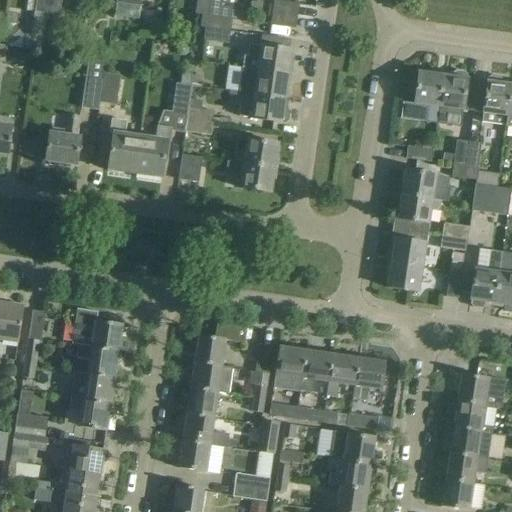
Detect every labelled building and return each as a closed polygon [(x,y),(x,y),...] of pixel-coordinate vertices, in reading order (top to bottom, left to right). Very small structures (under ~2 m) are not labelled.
[(47,14),(48,0),(36,0),(33,22),(45,24),(47,14)] [(61,0),(48,0),(47,14),(59,16),(61,0)] [(207,16),(209,0),(197,0),(196,15),(202,15),(207,16)] [(209,0),(207,16),(232,20),(247,22),(249,11),(222,7),(222,0),(209,0)] [(274,1),(272,13),(298,16),(299,4),(274,1)] [(298,16),(272,13),(270,25),(296,28),(298,16)] [(232,20),(207,16),(202,15),(200,27),(206,28),(204,40),(228,44),(232,20)] [(243,67),(258,70),(289,74),(292,51),(250,44),(248,56),(244,56),(243,67)] [(84,89),(81,107),(83,107),(100,110),(101,103),(102,92),(105,74),(107,61),(89,58),(84,89)] [(254,93),(286,98),(289,74),(258,70),(254,93)] [(453,77),(442,75),(438,108),(463,111),(467,79),(467,75),(465,72),(456,71),(453,73),(453,77)] [(436,124),(438,108),(442,75),(418,72),(414,104),(430,106),(429,111),(427,111),(425,122),(436,124)] [(102,92),(101,103),(116,106),(120,76),(105,74),(102,92)] [(482,123),(506,126),(511,85),(487,81),(482,123)] [(186,132),(187,120),(190,100),(192,86),(176,84),(172,113),(163,111),(157,125),(155,139),(141,137),(136,175),(161,179),(166,147),(168,147),(170,130),(186,132)] [(284,109),(286,98),(254,93),(243,92),(239,116),(251,117),(251,119),(282,123),(282,122),(285,122),(288,120),(290,112),(287,109),(284,109)] [(187,120),(212,124),(214,112),(201,110),(202,101),(190,100),(187,120)] [(50,132),(46,161),(48,161),(49,166),(58,167),(60,163),(70,165),(76,166),(79,146),(80,137),(77,136),(80,118),(67,116),(64,135),(50,132)] [(136,175),(141,137),(124,135),(125,121),(113,119),(110,139),(112,139),(108,171),(136,175)] [(212,124),(187,120),(186,132),(210,136),(212,124)] [(12,126),(0,124),(0,154),(8,156),(12,126)] [(247,140),(244,163),(275,168),(279,144),(247,140)] [(457,140),(453,166),(465,168),(469,142),(457,140)] [(469,142),(465,168),(478,169),(481,144),(469,142)] [(406,159),(431,162),(433,150),(407,147),(406,159)] [(182,155),(178,180),(198,183),(202,158),(182,155)] [(275,168),(244,163),(243,164),(228,162),(226,173),(237,175),(237,174),(241,174),(239,188),(271,193),(275,168)] [(476,180),(478,169),(465,168),(453,166),(452,177),(476,180)] [(401,195),(441,201),(448,202),(449,192),(447,191),(449,179),(435,176),(436,175),(404,170),(401,195)] [(483,212),(507,215),(510,190),(475,186),(473,199),(480,200),(483,212)] [(440,208),(441,201),(401,195),(397,219),(428,224),(430,210),(435,211),(440,208)] [(444,224),(442,236),(466,240),(471,212),(467,211),(465,222),(464,223),(457,222),(456,225),(444,224)] [(464,252),(466,240),(442,236),(440,248),(455,250),(453,260),(462,262),(464,252)] [(389,241),(387,251),(389,254),(392,254),(390,264),(422,268),(424,257),(426,244),(425,244),(415,242),(394,239),(392,239),(389,241)] [(485,303),(494,304),(502,253),(490,251),(487,271),(474,270),(470,301),(472,301),(471,305),(473,307),(482,308),(484,306),(485,303)] [(511,254),(502,253),(494,304),(504,306),(503,309),(505,312),(511,312),(511,254)] [(390,264),(387,288),(419,292),(422,268),(390,264)] [(450,272),(446,297),(458,299),(462,274),(450,272)] [(23,306),(0,302),(0,340),(17,343),(23,306)] [(78,346),(78,347),(118,353),(122,325),(96,321),(98,312),(77,309),(72,345),(78,346)] [(32,311),(28,340),(40,341),(41,341),(45,313),(32,311)] [(198,336),(195,361),(221,365),(225,341),(245,344),(247,327),(217,323),(215,338),(198,336)] [(36,365),(36,366),(40,341),(28,340),(25,364),(36,365)] [(267,375),(272,347),(259,345),(255,373),(267,375)] [(87,375),(114,379),(118,353),(78,347),(76,359),(90,361),(87,375)] [(300,392),(307,352),(279,348),(273,388),(300,392)] [(328,382),(332,355),(307,352),(300,392),(300,391),(313,393),(315,380),(328,382)] [(355,386),(359,359),(332,355),(328,382),(326,395),(337,397),(339,384),(355,386)] [(383,377),(385,365),(385,363),(359,359),(355,386),(353,399),(366,401),(368,388),(382,390),(383,377)] [(221,365),(195,361),(191,387),(218,391),(228,393),(232,369),(221,367),(221,365)] [(36,365),(25,364),(23,377),(34,379),(36,365)] [(399,367),(385,365),(383,377),(398,379),(399,367)] [(110,405),(114,379),(87,375),(84,374),(82,387),(85,387),(83,401),(110,405)] [(458,401),(484,406),(488,378),(462,374),(458,401)] [(250,411),(262,413),(267,388),(255,385),(250,411)] [(191,387),(187,414),(214,418),(218,391),(191,387)] [(110,405),(83,401),(70,399),(69,411),(81,413),(79,428),(106,432),(110,405)] [(454,427),(480,431),(484,406),(458,401),(457,403),(453,402),(452,414),(456,415),(454,427)] [(295,420),(297,409),(271,405),(269,416),(295,420)] [(322,424),(324,412),(297,409),(295,420),(322,424)] [(339,414),(324,412),(322,424),(337,426),(339,414)] [(48,419),(17,414),(15,427),(46,432),(48,419)] [(214,418),(187,414),(187,416),(182,415),(180,429),(184,430),(183,441),(223,447),(227,447),(228,439),(229,435),(212,432),(214,418)] [(349,414),(348,415),(347,426),(375,431),(377,418),(349,414)] [(263,422),(258,453),(273,455),(278,424),(263,422)] [(296,426),(284,425),(282,438),(294,440),(296,426)] [(480,432),(480,431),(454,427),(454,429),(450,429),(448,440),(452,441),(450,453),(477,457),(487,459),(491,434),(480,432)] [(335,432),(331,457),(371,464),(375,437),(335,432)] [(0,461),(4,462),(8,434),(0,433),(0,461)] [(45,438),(14,434),(12,446),(44,451),(45,438)] [(227,447),(227,448),(230,449),(230,447),(235,448),(236,440),(228,439),(227,447)] [(219,475),(223,447),(183,441),(179,469),(219,475)] [(69,471),(100,475),(103,451),(73,446),(68,446),(66,453),(67,457),(71,458),(69,471)] [(446,479),(473,483),(477,457),(450,453),(446,479)] [(371,464),(331,457),(331,458),(329,457),(326,472),(331,473),(329,485),(367,491),(371,464)] [(278,465),(276,477),(288,479),(290,467),(278,465)] [(100,475),(69,471),(66,494),(96,499),(100,475)] [(235,484),(268,489),(269,479),(236,474),(235,484)] [(286,492),(288,479),(276,477),(274,491),(286,492)] [(473,483),(446,479),(442,507),(469,511),(473,483)] [(36,490),(51,492),(52,483),(38,481),(36,490)] [(268,489),(235,484),(233,497),(266,502),(268,489)] [(363,511),(367,491),(329,485),(339,487),(335,511),(363,511)] [(176,486),(172,510),(183,511),(198,511),(202,490),(176,486)] [(62,511),(94,511),(96,499),(66,494),(51,492),(36,490),(35,500),(49,502),(49,503),(64,505),(62,511)] [(248,502),(247,511),(265,511),(266,502),(248,502)]
